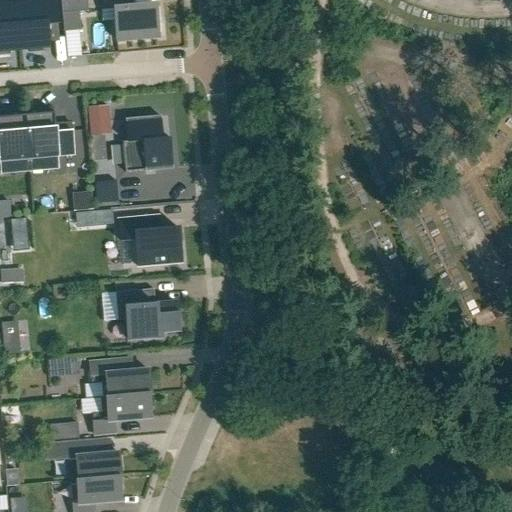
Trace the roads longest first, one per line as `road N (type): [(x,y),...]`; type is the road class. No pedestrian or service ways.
road 1 (unclassified): [(169,511),(229,358),(237,307),(213,63)]
road 2 (residential): [(11,81),(213,63)]
